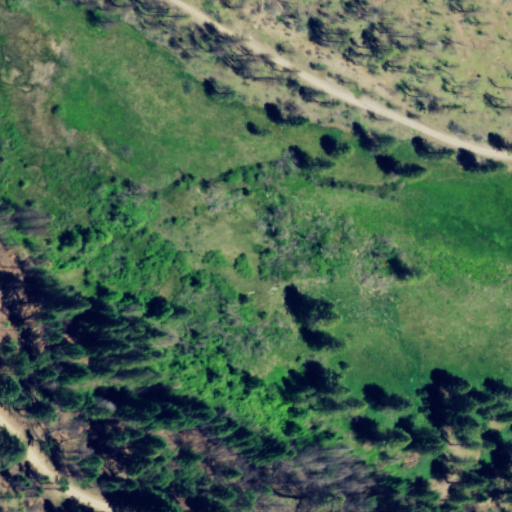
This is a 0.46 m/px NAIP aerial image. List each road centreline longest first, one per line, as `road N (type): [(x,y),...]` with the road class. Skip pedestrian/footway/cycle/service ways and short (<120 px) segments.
road 1 (track): [(140,0),(346,94),(511,130)]
road 2 (tertiary): [(0,422),(87,494),(132,511)]
